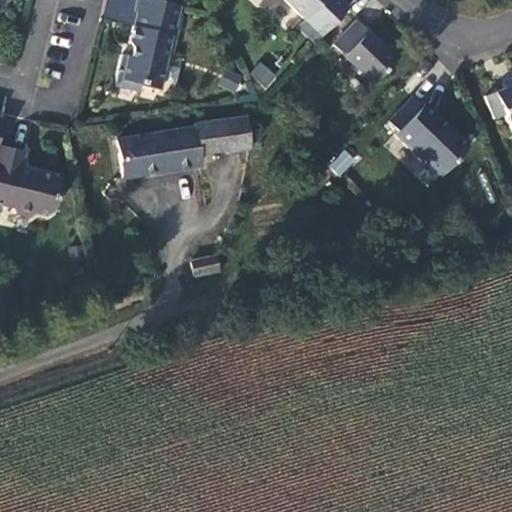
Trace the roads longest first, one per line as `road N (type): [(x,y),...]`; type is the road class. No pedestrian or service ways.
road 1 (residential): [(43,0),(18,99),(62,110),(90,0)]
road 2 (unclassified): [(0,379),(158,325)]
